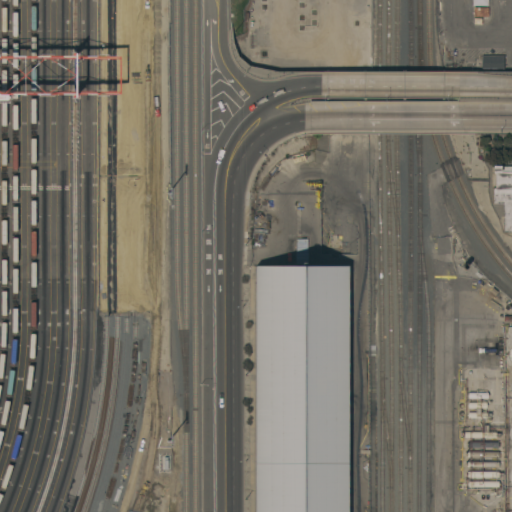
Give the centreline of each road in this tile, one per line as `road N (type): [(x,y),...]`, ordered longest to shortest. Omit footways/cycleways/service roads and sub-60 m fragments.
road 1 (residential): [(260,118),(223,159),(218,192),(216,511)]
road 2 (tertiary): [(313,113),(502,116)]
road 3 (tertiary): [(477,86),(321,84)]
road 4 (residential): [(216,0),(223,71),(260,118)]
